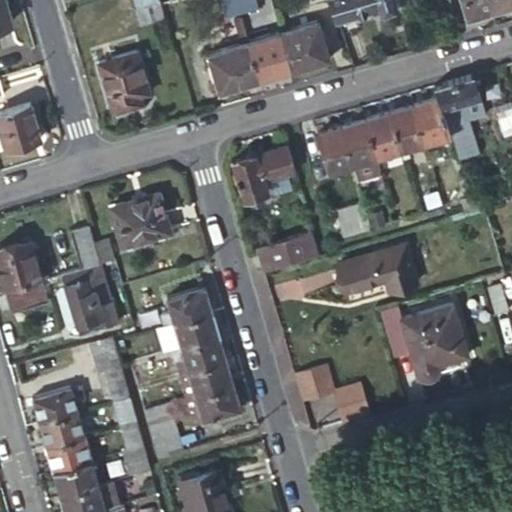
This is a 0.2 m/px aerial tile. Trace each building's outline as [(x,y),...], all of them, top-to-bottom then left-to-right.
[(134,0),(143,24),(167,16),(161,0),(134,0)] [(233,0),(215,0),(220,17),(237,12),(233,0)] [(253,0),(233,0),(237,12),(256,7),(253,0)] [(333,20),(334,20),(348,16),(348,17),(352,19),(366,15),(367,13),(367,11),(373,9),(374,12),(390,8),(387,0),(326,0),(331,18),(332,18),(333,20)] [(387,0),(390,8),(397,6),(394,0),(387,0)] [(457,0),(463,19),(485,12),(481,0),(457,0)] [(511,0),(481,0),(485,12),(511,4),(511,0)] [(276,31),(288,70),(326,59),(315,20),(276,31)] [(245,40),(256,79),(288,70),(276,31),(245,40)] [(215,91),(256,79),(245,40),(204,52),(215,91)] [(147,92),(134,49),(96,61),(111,112),(131,106),(129,98),(147,92)] [(433,84),(436,95),(440,106),(443,118),(481,106),(478,95),(471,73),(433,84)] [(413,102),(424,140),(448,134),(443,118),(440,106),(436,95),(413,102)] [(511,124),(511,115),(507,100),(491,105),(498,128),(511,124)] [(36,137),(26,101),(0,108),(0,138),(2,147),(36,137)] [(388,110),(399,148),(424,140),(413,102),(388,110)] [(364,117),(376,155),(399,148),(388,110),(364,117)] [(364,117),(340,124),(351,162),(376,155),(364,117)] [(351,162),(340,124),(316,132),(327,169),(351,162)] [(294,170),(286,143),(232,159),(244,197),(269,189),(266,178),(294,170)] [(376,155),(351,162),(356,177),(380,170),(376,155)] [(169,228),(158,191),(111,204),(122,242),(169,228)] [(337,209),(345,235),(371,228),(363,202),(337,209)] [(94,240),(89,222),(69,228),(80,267),(100,261),(94,240)] [(260,244),(267,267),(318,252),(311,229),(260,244)] [(94,240),(100,261),(114,257),(108,237),(94,240)] [(0,248),(0,277),(3,289),(41,278),(30,240),(0,248)] [(415,281),(404,243),(339,262),(347,289),(385,278),(389,289),(415,281)] [(80,267),(61,272),(79,331),(117,320),(100,261),(80,267)] [(274,281),(279,297),(341,279),(336,263),(274,281)] [(47,299),(41,278),(3,289),(9,310),(47,299)] [(508,304),(500,278),(487,282),(494,308),(508,304)] [(173,320),(212,309),(205,285),(166,296),(173,320)] [(157,298),(165,323),(173,320),(166,296),(157,298)] [(396,304),(381,308),(394,354),(409,350),(415,368),(416,370),(419,373),(421,375),(424,376),(426,376),(429,376),(431,376),(433,375),(436,373),(438,371),(439,369),(440,367),(441,364),(440,362),(469,353),(454,301),(400,316),(396,304)] [(219,333),(212,309),(173,320),(180,344),(219,333)] [(173,320),(165,323),(172,347),(180,344),(173,320)] [(180,344),(187,368),(226,357),(219,333),(180,344)] [(121,366),(114,338),(113,335),(88,342),(96,373),(102,372),(121,366)] [(180,344),(172,347),(179,371),(187,368),(180,344)] [(226,357),(187,368),(194,392),(233,381),(226,357)] [(296,373),(304,399),(336,389),(328,363),(296,373)] [(130,395),(121,366),(102,372),(110,401),(130,395)] [(187,368),(179,371),(186,395),(194,392),(187,368)] [(241,406),(233,381),(194,392),(202,417),(202,418),(241,406)] [(336,389),(345,420),(371,412),(362,382),(336,389)] [(38,421),(78,410),(71,385),(32,396),(38,421)] [(202,417),(194,392),(186,395),(181,396),(186,412),(202,417)] [(109,401),(116,425),(136,420),(130,395),(110,401),(109,401)] [(168,400),(144,407),(158,454),(182,447),(168,400)] [(38,421),(45,445),(84,434),(78,410),(38,421)] [(136,420),(116,425),(123,449),(143,443),(136,420)] [(45,445),(52,468),(91,458),(84,434),(45,445)] [(143,443),(123,449),(118,450),(125,475),(150,468),(143,443)] [(91,458),(52,468),(59,493),(98,482),(91,458)] [(230,511),(218,468),(180,479),(188,511),(230,511)] [(98,482),(104,506),(118,503),(111,479),(98,482)] [(59,493),(63,511),(84,511),(104,506),(98,482),(59,493)] [(511,511),(506,498),(492,503),(495,511),(511,511)] [(84,511),(124,511),(121,502),(118,503),(104,506),(84,511)]
